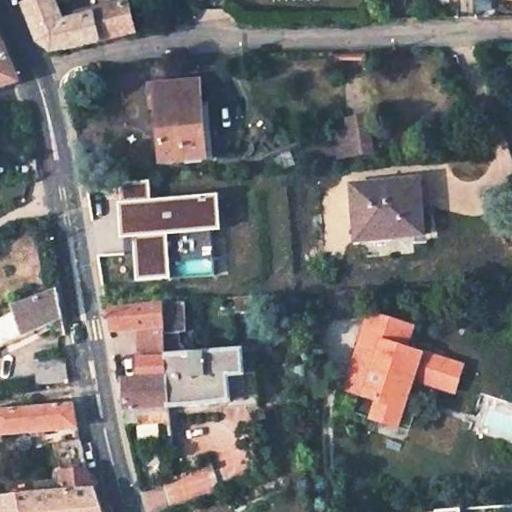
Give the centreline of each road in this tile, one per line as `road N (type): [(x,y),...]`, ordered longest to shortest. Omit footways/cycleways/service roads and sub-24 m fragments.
road 1 (residential): [(35,75),(181,38),(511,33)]
road 2 (secondary): [(35,75),(126,511)]
